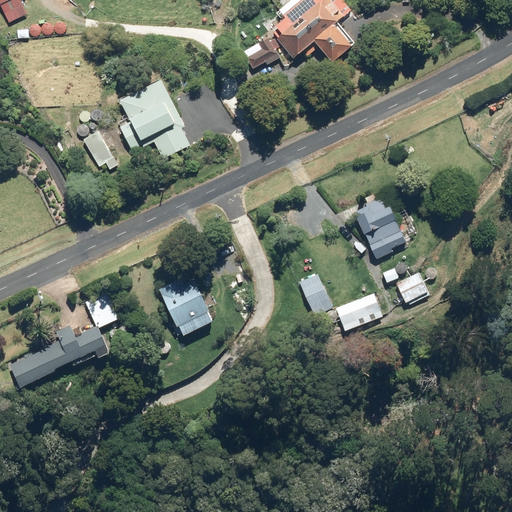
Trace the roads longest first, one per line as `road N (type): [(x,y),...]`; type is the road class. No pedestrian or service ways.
road 1 (residential): [(61,511),(63,490),(128,412),(207,379),(246,342),(265,304),(227,183)]
road 2 (unclassified): [(511,42),(227,183)]
road 3 (unclassified): [(227,183),(0,289)]
